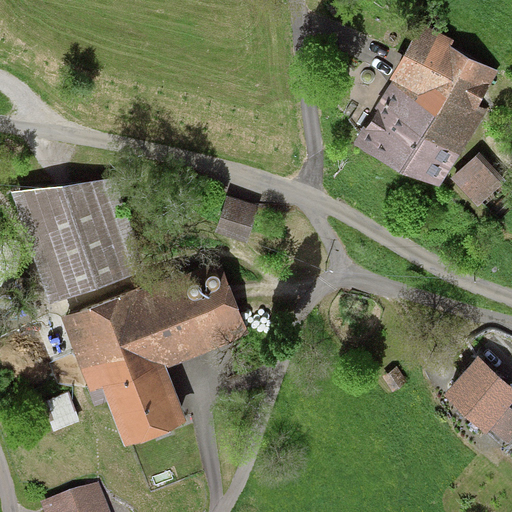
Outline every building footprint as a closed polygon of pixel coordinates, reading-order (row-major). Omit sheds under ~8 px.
[(455,41),(421,22),(353,145),(441,188),(486,108),(480,105),(498,71),(452,46),(455,41)] [(480,152),(451,178),(477,207),(505,181),(480,152)] [(153,267),(114,177),(11,191),(51,305),(153,267)] [(258,206),(226,196),(214,231),(246,242),(258,206)] [(220,258),(62,319),(96,406),(107,402),(125,447),(187,423),(166,367),(250,335),(220,258)] [(511,404),(511,386),(478,357),(443,396),(487,434),(490,429),(508,445),(511,440),(511,408),(510,407),(511,404)] [(397,366),(382,376),(393,392),(408,381),(397,366)] [(111,511),(99,480),(42,502),(45,511),(111,511)]
